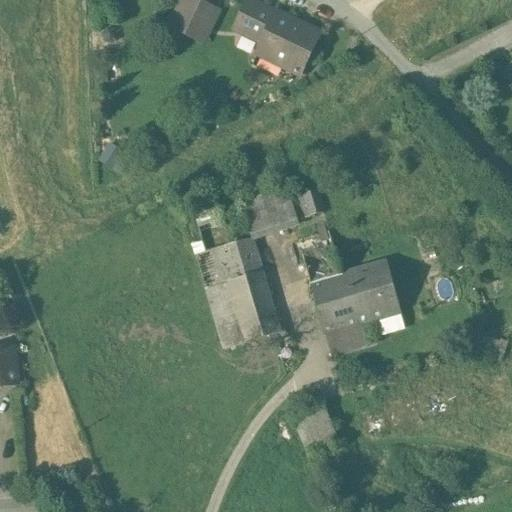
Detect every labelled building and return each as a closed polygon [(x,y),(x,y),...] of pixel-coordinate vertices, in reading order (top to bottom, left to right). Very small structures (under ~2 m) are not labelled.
[(190,0),(183,0),(170,27),(202,43),(217,13),(190,0)] [(276,16),(248,2),(235,30),(262,43),(276,16)] [(318,36),(276,16),(262,43),(257,54),(259,54),(261,51),(284,62),(287,68),(300,74),(318,36)] [(113,144),(104,159),(121,170),(130,155),(113,144)] [(316,190),(294,198),(302,220),(324,213),(316,190)] [(284,224),(277,202),(264,206),(272,228),(284,224)] [(329,234),(301,241),(305,256),(303,257),(311,287),(341,278),(333,248),(329,234)] [(251,240),(196,256),(206,290),(234,281),(261,273),(251,240)] [(341,278),(311,287),(325,337),(399,315),(384,265),(341,278)] [(261,273),(234,281),(252,343),(279,335),(261,273)] [(234,281),(206,290),(224,351),(252,343),(234,281)] [(13,350),(0,351),(0,387),(16,386),(13,350)]
